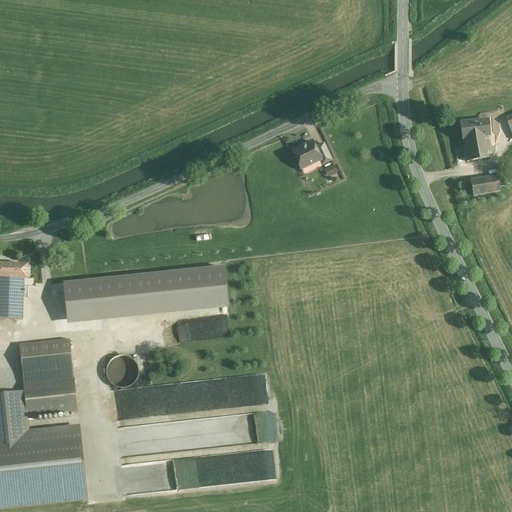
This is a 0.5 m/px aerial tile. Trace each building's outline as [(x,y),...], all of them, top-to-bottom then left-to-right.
[(488,121),(461,124),(464,139),(487,135),(488,136),(489,136),(488,121)] [(487,135),(464,139),(467,162),(492,158),(489,148),(498,146),(496,139),(488,141),(488,136),(487,135)] [(313,143),(292,152),(301,169),(320,160),(321,160),(315,148),(313,143)] [(323,145),(315,148),(321,160),(320,160),(323,165),(331,161),(323,145)] [(325,168),(328,177),(337,174),(335,166),(325,168)] [(497,176),(470,181),(473,197),(500,192),(497,176)] [(28,266),(0,264),(0,278),(24,280),(27,280),(28,266)] [(24,280),(0,278),(0,320),(22,321),(23,293),(24,293),(25,291),(24,291),(24,280)] [(66,284),(50,285),(51,292),(66,290),(66,284)] [(66,290),(51,292),(54,321),(69,319),(66,290)] [(69,319),(54,321),(55,334),(70,332),(69,319)] [(69,340),(19,345),(23,385),(74,379),(69,340)] [(137,379),(139,373),(137,366),(134,361),(128,358),(122,356),(116,358),(110,361),(107,367),(106,373),(107,379),(111,384),(116,388),(122,389),(129,388),(134,384),(137,379)] [(239,378),(113,392),(116,422),(268,406),(264,375),(239,378)] [(74,379),(23,385),(24,393),(27,417),(77,412),(74,379)] [(24,393),(0,395),(0,436),(28,433),(27,417),(24,393)] [(0,436),(0,507),(86,499),(79,428),(28,433),(0,436)]
